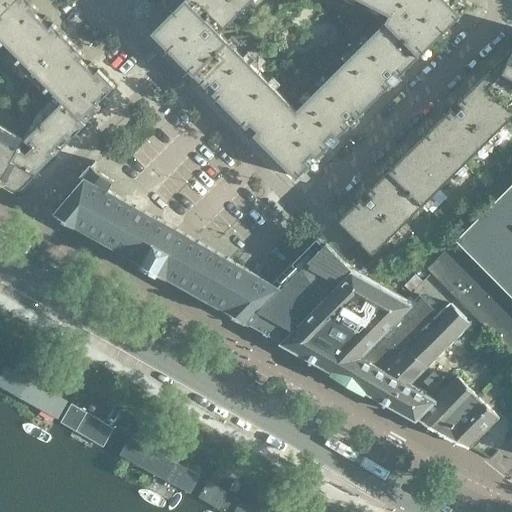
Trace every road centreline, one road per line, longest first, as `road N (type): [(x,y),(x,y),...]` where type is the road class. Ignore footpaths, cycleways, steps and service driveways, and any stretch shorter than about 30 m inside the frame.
road 1 (tertiary): [(446,511),(0,265)]
road 2 (residential): [(163,71),(302,209),(484,32),(505,0)]
